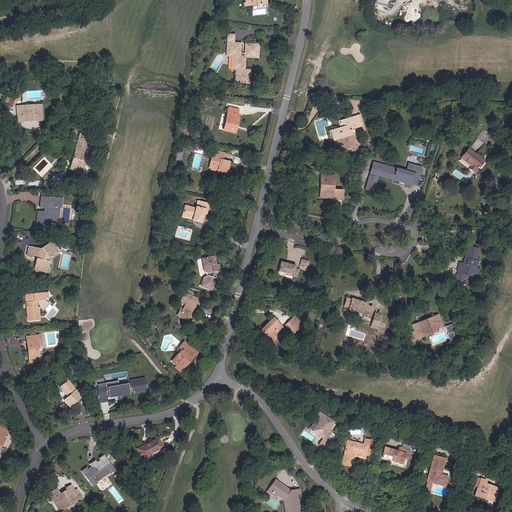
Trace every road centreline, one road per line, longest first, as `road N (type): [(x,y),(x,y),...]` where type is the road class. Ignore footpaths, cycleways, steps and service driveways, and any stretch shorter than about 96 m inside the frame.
road 1 (residential): [(254,228),(391,255),(413,241),(408,228),(374,219),(318,222),(259,209)]
road 2 (unclassified): [(308,0),(259,209)]
road 3 (unclassified): [(214,375),(169,410),(67,432),(44,445)]
road 4 (residential): [(214,375),(258,394),(305,466),(344,501)]
road 5 (unclassified): [(254,228),(214,375)]
